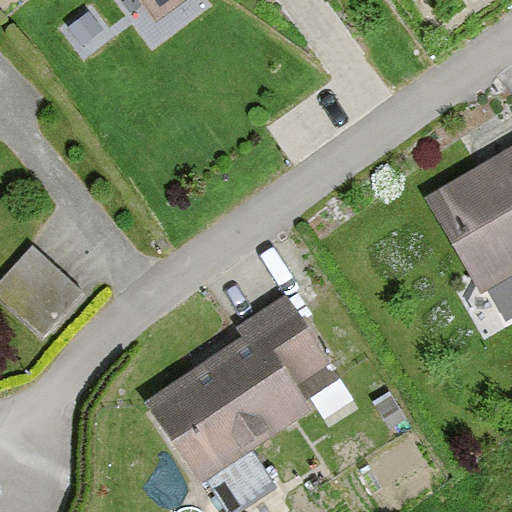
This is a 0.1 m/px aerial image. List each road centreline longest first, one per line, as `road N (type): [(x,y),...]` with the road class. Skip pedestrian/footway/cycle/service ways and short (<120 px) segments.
road 1 (residential): [(0,483),(111,334),(511,48)]
road 2 (unknown): [(402,126),(305,0)]
